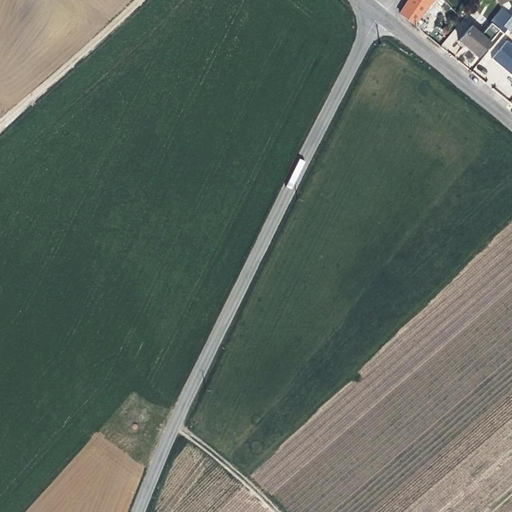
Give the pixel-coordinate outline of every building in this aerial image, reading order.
[(430,0),(408,0),(401,13),(413,24),(430,0)] [(469,0),(464,11),(472,16),(480,0),(469,0)] [(511,31),(511,14),(502,7),(490,22),(509,36),(511,31)] [(491,23),(481,35),(490,42),(500,30),(491,23)] [(478,56),(490,42),(481,35),(471,26),(459,41),(478,56)] [(511,44),(507,41),(495,55),(496,55),(496,62),(511,74),(511,44)]
